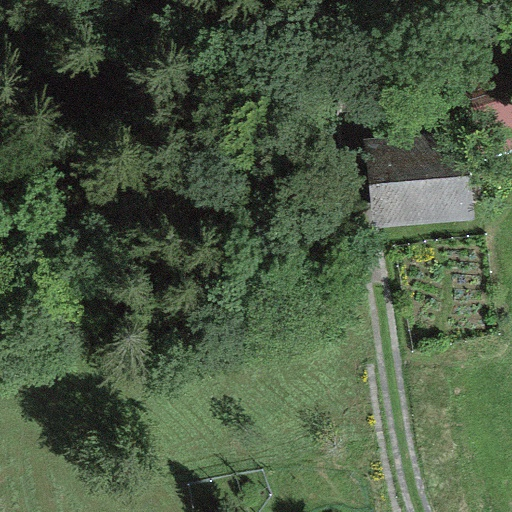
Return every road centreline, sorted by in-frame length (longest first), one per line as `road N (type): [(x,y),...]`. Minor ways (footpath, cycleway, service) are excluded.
road 1 (track): [(511,31),(372,121),(355,152),(353,177),(423,511)]
road 2 (unclassified): [(147,0),(69,130),(0,203)]
